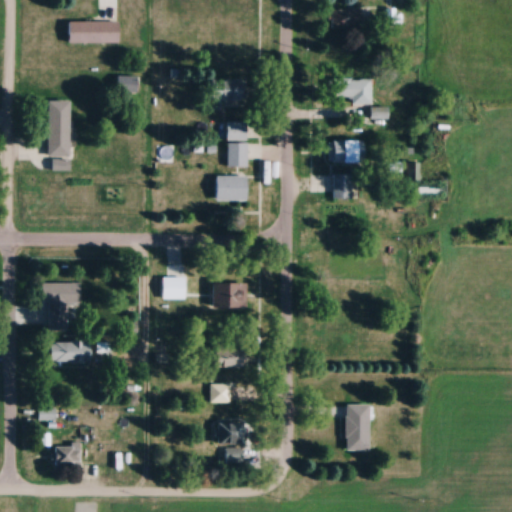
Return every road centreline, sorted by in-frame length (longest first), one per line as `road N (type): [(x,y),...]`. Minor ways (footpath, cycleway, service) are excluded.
road 1 (residential): [(261,493),(285,477),(289,449),(287,0)]
road 2 (residential): [(8,496),(9,0)]
road 3 (residential): [(287,244),(0,243)]
road 4 (residential): [(0,496),(261,493)]
